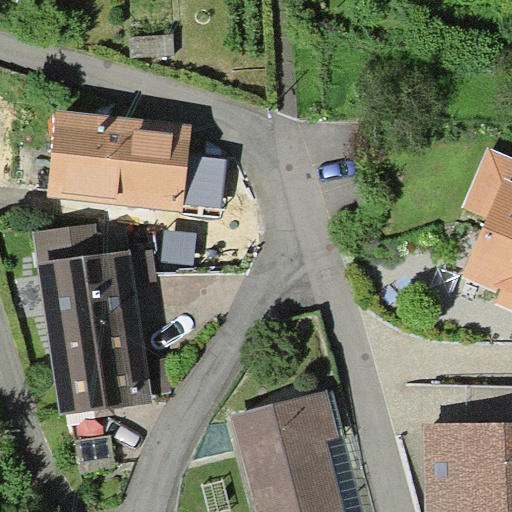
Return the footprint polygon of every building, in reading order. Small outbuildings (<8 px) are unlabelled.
[(224,164),(182,159),(184,136),(54,122),(48,195),(176,210),(218,214),(224,164)] [(485,219),(459,280),(489,293),(485,301),(511,312),(511,161),(487,150),(461,209),(485,219)] [(28,234),(56,418),(149,407),(148,397),(170,390),(168,361),(143,365),(129,284),(155,281),(152,253),(90,263),(83,225),(28,234)] [(233,421),(256,511),(332,511),(315,443),(338,437),(328,397),(233,421)] [(460,430),(425,431),(427,511),(511,511),(511,427),(460,429),(460,430)]
